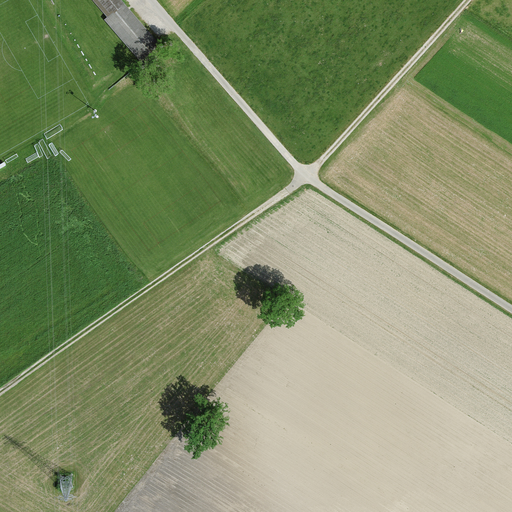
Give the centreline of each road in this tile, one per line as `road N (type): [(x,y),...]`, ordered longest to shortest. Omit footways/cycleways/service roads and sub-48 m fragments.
road 1 (track): [(148,0),(304,178),(511,310)]
road 2 (track): [(0,393),(304,178)]
road 3 (track): [(467,0),(304,178)]
